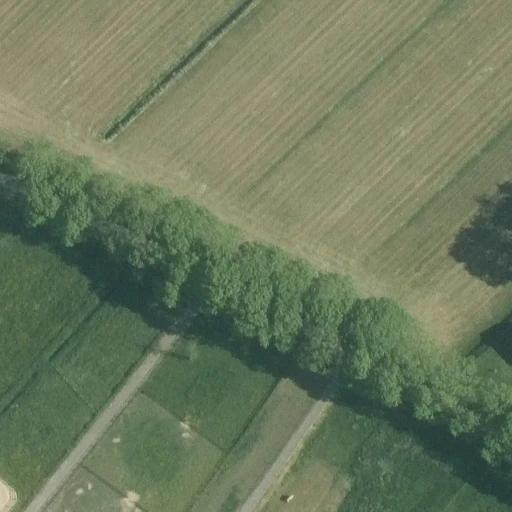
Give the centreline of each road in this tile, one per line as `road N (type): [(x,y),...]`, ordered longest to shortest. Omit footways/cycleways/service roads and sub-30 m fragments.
road 1 (unclassified): [(211,281),(511,445)]
road 2 (unclassified): [(29,511),(211,281)]
road 3 (unclassified): [(0,176),(211,281)]
road 4 (track): [(244,511),(352,355)]
